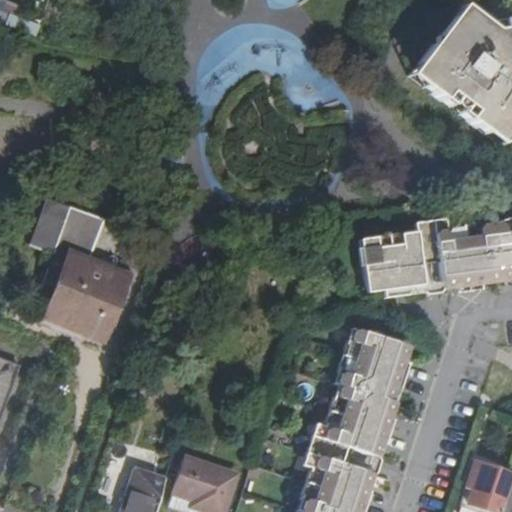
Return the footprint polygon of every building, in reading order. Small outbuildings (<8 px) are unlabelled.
[(504,42),(501,26),(485,28),(462,10),(454,21),(477,40),(485,39),(486,44),(504,42)] [(124,49),(135,19),(124,14),(113,45),(124,49)] [(6,17),(4,28),(37,33),(39,22),(6,17)] [(511,24),(501,26),(504,42),(486,44),(485,39),(477,40),(454,21),(439,41),(441,47),(434,47),(418,68),(433,78),(427,86),(434,92),(431,96),(441,104),(447,96),(455,102),(464,110),(473,116),(466,123),(477,131),(481,128),(488,133),(495,126),(508,137),(511,132),(511,24)] [(433,78),(418,68),(409,79),(431,96),(434,92),(427,86),(433,78)] [(449,110),(455,102),(447,96),(441,104),(449,110)] [(459,118),(466,123),(473,116),(464,110),(459,118)] [(500,148),(508,137),(495,126),(488,133),(481,128),(477,131),(500,148)] [(66,222),(69,212),(56,207),(46,203),(31,249),(53,258),(66,222)] [(82,226),(85,219),(69,212),(66,222),(53,258),(45,277),(30,318),(47,323),(82,226)] [(103,225),(85,219),(82,226),(47,323),(47,324),(103,344),(108,329),(115,331),(121,313),(114,312),(119,299),(127,297),(133,278),(132,274),(90,258),(103,225)] [(455,287),(457,298),(482,295),(481,283),(511,280),(511,283),(511,225),(502,227),(502,230),(478,234),(477,230),(446,235),(444,226),(414,230),(415,239),(399,241),(400,244),(375,247),(375,244),(358,246),(360,254),(356,254),(358,272),(362,272),(365,299),(381,297),(381,292),(405,289),(406,293),(422,291),(418,262),(428,261),(432,290),(455,287)] [(121,313),(127,297),(119,299),(114,312),(121,313)] [(396,367),(401,352),(379,344),(375,338),(369,342),(353,336),(350,347),(347,346),(337,378),(339,379),(336,390),(340,391),(336,403),(333,401),(323,433),(315,430),(302,471),(310,474),(300,504),(303,506),(301,511),(366,511),(372,497),(361,493),(365,478),(337,469),(341,459),(368,468),(375,447),(387,451),(394,427),(383,422),(387,408),(383,407),(389,391),(399,395),(407,371),(396,367)] [(0,422),(20,370),(0,362),(0,422)] [(236,511),(239,506),(246,483),(172,457),(163,483),(160,493),(171,497),(167,511),(169,511),(236,511)] [(460,508),(469,511),(511,511),(511,480),(510,480),(509,480),(473,468),(460,508)] [(153,511),(160,493),(163,483),(134,472),(120,511),(153,511)]
